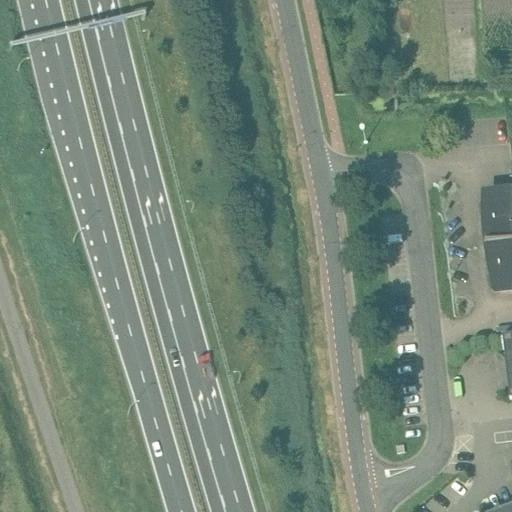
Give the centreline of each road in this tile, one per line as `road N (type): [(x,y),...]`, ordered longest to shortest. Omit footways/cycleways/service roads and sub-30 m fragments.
road 1 (trunk): [(44,0),(181,511)]
road 2 (trunk): [(231,511),(94,0)]
road 3 (unclassified): [(363,490),(429,464),(442,439),(416,211),(410,188),(390,170),(321,171)]
road 4 (tertiary): [(363,490),(321,171)]
road 5 (unclassified): [(77,511),(0,277)]
road 6 (tertiary): [(321,171),(285,0)]
